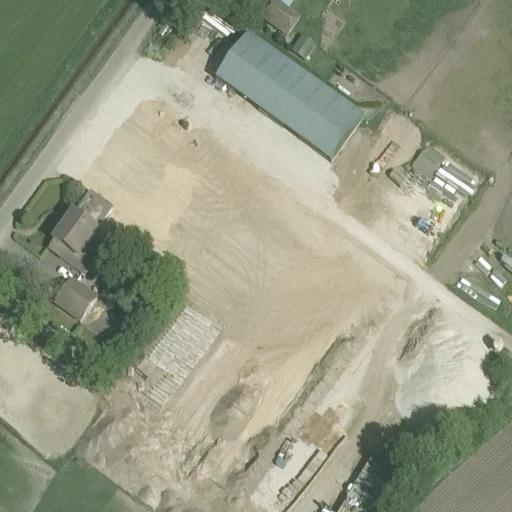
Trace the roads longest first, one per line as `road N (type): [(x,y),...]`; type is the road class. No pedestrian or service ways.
road 1 (unclassified): [(0,222),(161,0)]
road 2 (track): [(511,345),(344,220)]
